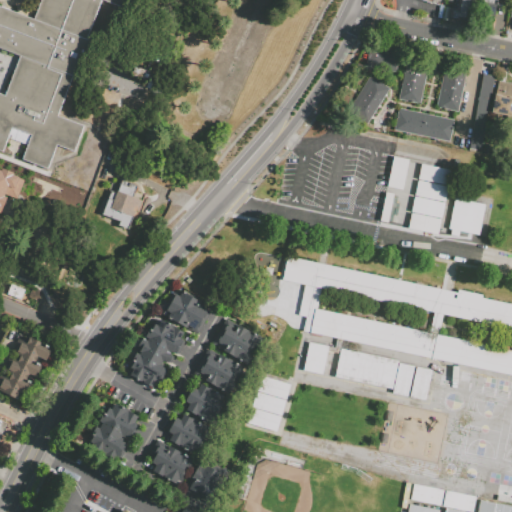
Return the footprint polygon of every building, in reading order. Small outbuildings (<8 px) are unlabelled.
[(132,0),(128,10),(101,0),(87,39),(34,19),(40,0),(132,0)] [(450,23),(454,0),(477,0),(472,28),(450,23)] [(495,0),(479,0),(477,13),(494,15),(495,0)] [(508,0),(507,8),(482,3),(482,0),(508,0)] [(0,6),(34,19),(87,39),(124,53),(123,60),(123,66),(124,71),(126,77),(129,82),(134,85),(148,90),(143,105),(73,77),(19,57),(0,49),(0,6)] [(399,68),(385,61),(378,74),(364,66),(378,42),(405,57),(399,68)] [(0,95),(4,97),(19,57),(73,77),(57,117),(83,127),(74,153),(56,146),(47,170),(22,161),(31,136),(12,128),(2,153),(0,152),(0,95)] [(407,64),(430,70),(421,107),(398,101),(407,64)] [(446,69),(468,73),(460,114),(438,109),(446,69)] [(484,76),(496,79),(482,152),(470,150),(484,76)] [(371,78),(391,91),(368,125),(348,111),(371,78)] [(500,83),(511,85),(511,124),(507,124),(510,109),(495,106),(500,83)] [(400,111),(456,123),(451,144),(396,132),(400,111)] [(395,159),(389,189),(405,192),(411,162),(395,159)] [(423,166),(410,230),(440,236),(454,173),(423,166)] [(0,205),(4,195),(14,199),(23,179),(0,169),(0,205)] [(112,194),(103,217),(121,224),(120,228),(130,232),(135,218),(139,220),(144,204),(135,200),(138,189),(132,187),(131,190),(122,187),(119,197),(112,194)] [(388,195),(382,222),(390,224),(395,197),(388,195)] [(457,201),(451,231),(481,237),(487,208),(457,201)] [(280,279),(303,284),(299,306),(306,307),(301,330),(308,332),(313,308),(315,309),(320,288),(432,312),(428,333),(437,335),(442,314),(511,329),(511,304),(481,298),(482,294),(457,289),(456,293),(285,256),(280,279)] [(12,287),(9,296),(22,302),(26,292),(12,287)] [(168,304),(204,324),(210,313),(198,307),(200,304),(181,294),(178,298),(173,295),(168,304)] [(168,304),(164,313),(168,315),(165,321),(185,331),(186,330),(197,336),(204,324),(168,304)] [(313,308),(308,332),(511,375),(511,351),(437,335),(428,333),(315,309),(313,308)] [(147,328),(153,318),(183,335),(179,341),(185,344),(183,348),(147,328)] [(222,335),(255,353),(258,349),(255,347),(260,339),(229,322),(222,335)] [(169,353),(142,337),(147,328),(183,348),(177,357),(169,353)] [(222,335),(219,339),(218,338),(216,342),(217,343),(214,348),(245,365),(250,356),(253,358),(255,353),(222,335)] [(163,362),(136,348),(142,337),(169,353),(168,356),(171,358),(167,364),(163,362)] [(16,400),(19,393),(29,398),(35,385),(29,382),(32,377),(37,379),(43,367),(38,365),(41,360),(46,362),(51,352),(48,350),(49,348),(28,338),(25,346),(21,344),(16,353),(20,355),(16,364),(11,362),(7,371),(11,373),(7,381),(2,379),(0,384),(0,389),(5,392),(4,394),(16,400)] [(328,346),(322,374),(303,370),(308,342),(328,346)] [(163,362),(161,366),(163,367),(161,370),(165,372),(161,378),(159,377),(132,363),(129,362),(136,348),(163,362)] [(340,349),(335,376),(392,388),(397,361),(340,349)] [(203,365),(237,383),(239,379),(237,378),(242,369),(217,356),(214,362),(206,358),(203,365)] [(159,377),(153,390),(129,376),(132,371),(128,369),(132,363),(159,377)] [(398,363),(392,392),(407,395),(413,366),(398,363)] [(203,365),(201,368),(198,366),(193,376),(219,389),(218,391),(227,395),(231,387),(234,389),(237,383),(203,365)] [(415,367),(409,396),(425,399),(431,370),(415,367)] [(289,384),(275,431),(247,423),(261,376),(289,384)] [(188,396),(217,412),(221,405),(219,404),(222,398),(199,385),(196,391),(192,389),(188,396)] [(188,396),(184,403),(188,405),(184,411),(208,424),(211,419),(213,420),(217,412),(188,396)] [(104,415),(136,432),(138,427),(133,424),(137,417),(113,405),(110,410),(107,409),(104,415)] [(98,430),(119,440),(120,438),(122,439),(123,437),(131,441),(136,432),(104,415),(102,420),(99,418),(97,422),(101,424),(98,430)] [(170,426),(200,443),(203,436),(201,435),(205,428),(182,416),(178,421),(174,419),(170,426)] [(170,426),(166,433),(171,436),(167,442),(191,455),(193,450),(195,451),(200,443),(170,426)] [(98,430),(94,428),(89,437),(91,437),(88,444),(91,446),(88,451),(110,463),(115,453),(120,455),(125,446),(121,443),(122,441),(119,440),(98,430)] [(154,456),(187,474),(191,467),(189,466),(192,461),(167,448),(165,451),(158,448),(154,456)] [(154,456),(149,464),(154,466),(151,472),(175,485),(177,481),(182,484),(187,474),(154,456)] [(210,470),(198,464),(189,480),(191,481),(185,493),(196,498),(210,470)] [(210,470),(196,498),(210,506),(227,474),(217,469),(215,473),(210,470)] [(414,486),(411,501),(440,507),(443,492),(414,486)] [(446,493),(443,508),(466,511),(472,511),(475,499),(446,493)] [(511,511),(511,506),(478,500),(475,511),(511,511)]
